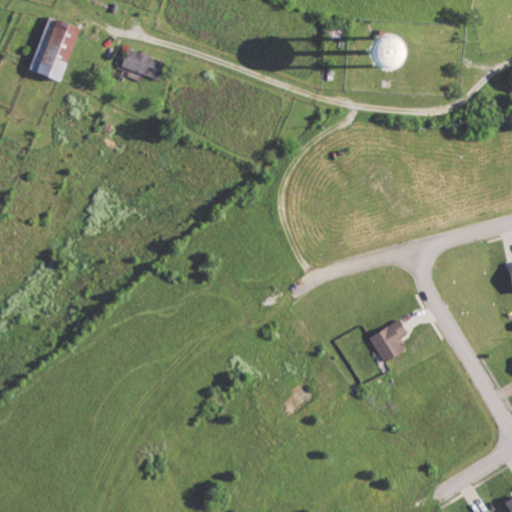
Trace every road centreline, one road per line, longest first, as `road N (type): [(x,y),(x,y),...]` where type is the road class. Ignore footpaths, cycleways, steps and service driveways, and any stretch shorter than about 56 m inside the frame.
road 1 (residential): [(124,31),(339,103),(444,108),(511,64)]
road 2 (residential): [(511,222),(326,272),(299,289)]
road 3 (residential): [(511,425),(422,287),(419,247)]
